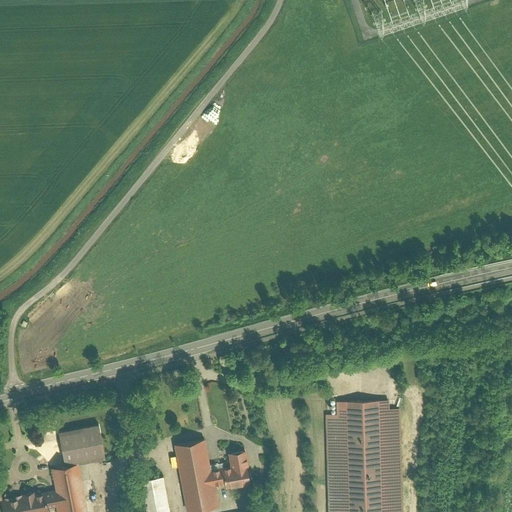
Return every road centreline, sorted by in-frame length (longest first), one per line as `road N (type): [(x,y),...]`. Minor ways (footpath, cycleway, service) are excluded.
road 1 (tertiary): [(511,263),(10,394)]
road 2 (unclassified): [(10,394),(14,321),(22,309),(73,265),(279,0)]
